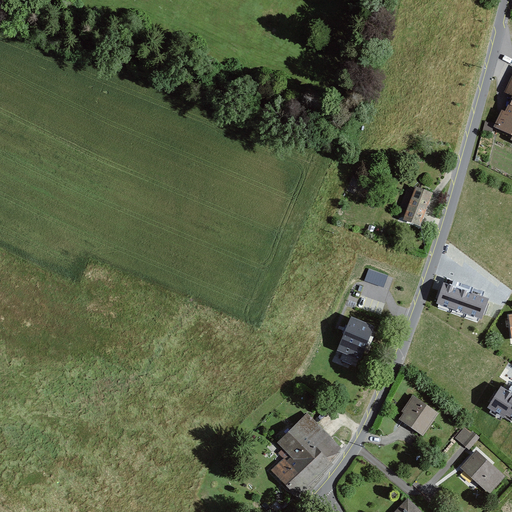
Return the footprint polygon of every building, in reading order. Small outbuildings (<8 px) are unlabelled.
[(511,89),(509,96),(511,97),(511,110),(510,115),(506,113),(497,131),(511,138),(511,89)] [(419,192),(408,224),(428,231),(439,198),(419,192)] [(384,286),(388,274),(368,268),(365,281),(384,286)] [(482,317),(488,298),(445,283),(438,302),(482,317)] [(378,331),(355,321),(342,352),(366,361),(378,331)] [(511,395),(501,389),(490,407),(505,416),(507,413),(511,416),(511,395)] [(416,400),(402,422),(427,439),(442,418),(416,400)] [(310,415),(279,447),(291,459),(276,474),(298,496),(345,450),(310,415)] [(465,426),(455,436),(472,448),(482,437),(465,426)] [(478,454),(463,472),(491,497),(506,479),(478,454)] [(422,511),(411,501),(400,511),(422,511)]
